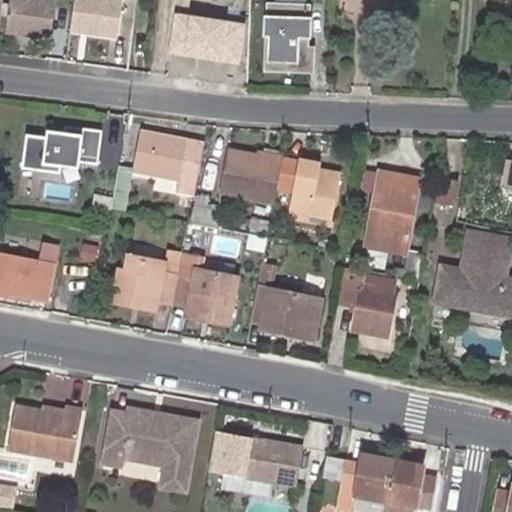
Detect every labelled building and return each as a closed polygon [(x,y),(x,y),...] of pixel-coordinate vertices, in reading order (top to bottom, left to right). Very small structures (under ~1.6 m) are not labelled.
[(0,0),(0,28),(47,35),(52,0),(12,0),(12,7),(0,5),(0,0)] [(131,36),(133,0),(65,0),(62,30),(131,36)] [(266,6),(267,69),(314,68),(313,47),(305,48),(304,5),(266,6)] [(63,137),(27,133),(22,167),(61,173),(63,158),(96,163),(101,129),(66,124),(63,137)] [(130,172),(180,182),(187,143),(138,132),(130,172)] [(215,192),(272,203),(275,188),(280,160),(255,155),(225,148),(215,192)] [(280,159),(281,154),(256,148),(255,155),(280,160),(280,159)] [(312,171),(313,165),(296,162),(280,159),(280,160),(275,188),(290,192),(286,210),(331,219),(339,177),(318,173),(312,171)] [(381,172),(377,190),(390,193),(393,174),(381,172)] [(390,193),(377,190),(368,229),(366,245),(385,248),(405,252),(420,179),(393,174),(390,193)] [(441,176),(436,204),(449,206),(454,179),(441,176)] [(211,203),(197,200),(194,218),(207,220),(211,203)] [(104,206),(89,204),(87,221),(102,223),(104,206)] [(507,250),(464,241),(458,281),(439,278),(433,313),(509,327),(511,312),(511,291),(500,289),(507,250)] [(417,282),(423,253),(409,250),(403,279),(417,282)] [(195,258),(181,255),(176,278),(189,282),(192,270),(195,258)] [(53,265),(0,256),(0,293),(47,303),(53,265)] [(155,301),(171,304),(176,278),(159,275),(161,264),(125,256),(122,271),(116,270),(111,298),(136,303),(135,308),(152,312),(155,301)] [(367,277),(367,272),(348,268),(342,304),(357,308),(353,329),(386,335),(394,299),(391,298),(395,282),(367,277)] [(176,278),(171,304),(184,307),(182,318),(198,321),(200,316),(227,322),(236,280),(192,270),(189,282),(176,278)] [(280,289),(278,295),(293,298),(294,292),(280,289)] [(278,295),(254,290),(249,317),(260,319),(258,327),(287,333),(287,339),(311,345),(320,303),(293,298),(278,295)] [(200,316),(198,321),(226,327),(227,322),(200,316)] [(260,319),(249,317),(247,325),(258,327),(260,319)] [(287,333),(258,327),(257,333),(287,339),(287,333)] [(44,411),(19,406),(10,450),(72,461),(82,410),(67,407),(67,410),(66,415),(44,411)] [(45,407),(44,411),(66,415),(67,410),(45,407)] [(128,409),(128,414),(112,411),(102,465),(120,468),(123,459),(164,466),(160,487),(185,492),(198,421),(163,415),(162,420),(151,418),(151,413),(128,409)] [(300,448),(228,434),(220,474),(293,487),(300,448)] [(360,456),(360,464),(370,466),(371,458),(360,456)] [(342,481),(345,461),(326,457),(324,477),(342,481)] [(382,511),(384,501),(391,461),(371,458),(370,466),(360,464),(345,461),(342,481),(336,511),(351,511),(352,509),(370,511),(382,511)] [(415,465),(391,461),(384,501),(431,511),(437,479),(420,475),(413,474),(415,465)] [(413,474),(420,475),(422,467),(415,465),(413,474)] [(0,510),(8,511),(13,490),(0,487),(0,510)] [(511,511),(511,492),(511,493),(497,490),(492,511),(511,511)]
